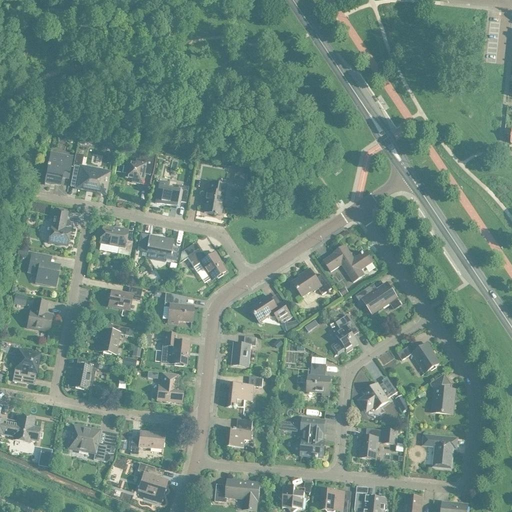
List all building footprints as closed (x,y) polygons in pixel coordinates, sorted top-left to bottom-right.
[(132,180),(131,182),(139,183),(141,174),(150,176),(154,155),(140,152),(138,160),(136,159),(135,164),(127,163),(124,178),(132,180)] [(69,174),(72,158),(50,153),(48,165),(46,164),(46,166),(47,167),(44,182),(60,185),(62,172),(69,174)] [(74,168),(71,184),(77,185),(76,188),(87,190),(88,188),(92,188),(93,190),(97,190),(98,189),(105,191),(108,173),(96,171),(95,169),(91,168),(89,169),(80,168),(80,169),(74,168)] [(180,202),(185,203),(188,187),(178,185),(177,191),(168,189),(169,184),(159,182),(155,203),(179,208),(180,208),(179,207),(180,202)] [(222,205),(226,186),(209,183),(208,191),(206,191),(204,200),(206,201),(203,213),(213,215),(213,216),(215,216),(215,215),(220,216),(220,215),(219,215),(221,205),(222,205)] [(48,243),(67,246),(70,230),(64,229),(67,213),(55,211),(52,226),(51,226),(48,243)] [(129,257),(132,243),(125,241),(127,231),(117,229),(117,230),(103,227),(99,243),(119,247),(117,254),(129,257)] [(172,247),(173,240),(149,235),(140,233),(138,247),(146,249),(147,250),(146,253),(165,256),(165,260),(163,259),(163,260),(176,262),(179,247),(178,248),(172,247)] [(333,253),(334,254),(323,261),(330,272),(341,265),(353,283),(361,277),(358,272),(372,263),(365,252),(362,253),(360,254),(361,254),(352,260),(350,256),(351,255),(344,246),(333,253)] [(28,249),(18,247),(17,255),(27,257),(28,249)] [(193,268),(200,264),(211,281),(225,272),(218,260),(219,260),(215,253),(205,260),(198,249),(186,257),(193,268)] [(35,283),(55,287),(59,267),(44,264),(46,257),(31,254),(28,272),(37,274),(35,283)] [(322,295),(331,289),(322,275),(316,279),(309,269),(300,275),(301,276),(292,283),(302,298),(313,291),(314,292),(318,289),(322,295)] [(396,298),(387,284),(371,295),(367,289),(355,296),(359,303),(363,300),(372,314),(389,302),(391,306),(398,301),(396,298)] [(111,291),(108,307),(129,311),(131,300),(139,301),(142,290),(129,287),(128,294),(111,291)] [(344,287),(338,291),(342,297),(348,293),(344,287)] [(180,296),(165,293),(163,308),(169,308),(168,324),(177,324),(177,321),(191,323),(193,307),(179,306),(180,296)] [(15,294),(13,304),(25,307),(27,296),(15,294)] [(291,318),(279,299),(273,303),(268,296),(262,301),(262,302),(250,310),(259,323),(268,317),(269,317),(274,314),(279,323),(282,324),(291,318)] [(34,300),(32,312),(30,312),(27,327),(48,332),(46,337),(47,337),(51,316),(44,314),(46,303),(34,300)] [(345,350),(347,352),(358,344),(349,332),(355,328),(346,316),(335,323),(340,330),(335,334),(333,331),(340,342),(335,345),(334,350),(337,355),(345,350)] [(298,321),(285,323),(286,331),(300,329),(298,321)] [(120,355),(114,354),(118,334),(132,337),(133,330),(102,324),(101,330),(103,331),(101,340),(102,340),(102,344),(101,344),(100,345),(99,346),(98,349),(99,351),(99,352),(120,356),(120,355)] [(177,336),(164,334),(163,347),(172,347),(170,364),(186,366),(187,351),(188,351),(189,344),(176,342),(177,336)] [(255,346),(256,338),(244,337),(243,345),(234,344),(231,366),(248,367),(250,346),(255,346)] [(278,339),(273,344),(278,349),(283,344),(278,339)] [(415,352),(411,345),(397,354),(401,361),(412,354),(425,374),(439,364),(431,353),(432,352),(427,344),(415,352)] [(133,346),(131,356),(139,358),(141,347),(133,346)] [(12,382),(26,384),(27,377),(35,379),(36,373),(40,354),(18,350),(14,369),(12,382)] [(122,358),(121,365),(135,367),(136,360),(122,358)] [(98,370),(99,364),(77,360),(76,366),(75,366),(74,375),(75,375),(74,379),(73,379),(73,380),(71,381),(71,384),(71,386),(71,387),(92,391),(96,370),(98,370)] [(326,366),(311,364),(310,376),(308,376),(307,392),(322,393),(322,395),(328,396),(328,400),(330,378),(324,377),(325,366),(326,366)] [(161,387),(158,387),(156,401),(181,403),(183,389),(175,388),(175,384),(176,384),(177,376),(162,375),(161,387)] [(433,413),(452,415),(455,391),(449,390),(450,385),(444,376),(431,385),(434,389),(432,403),(434,404),(433,413)] [(262,388),(263,379),(249,378),(248,386),(227,384),(227,385),(230,385),(227,407),(225,407),(234,408),(234,409),(236,409),(236,408),(244,409),(245,402),(252,402),(254,387),(262,388)] [(383,392),(379,386),(378,384),(364,393),(366,396),(359,401),(365,410),(372,405),(375,410),(388,401),(387,399),(397,393),(392,385),(383,392)] [(401,396),(395,399),(402,412),(408,409),(401,396)] [(35,418),(17,415),(16,424),(5,422),(6,420),(0,419),(0,434),(13,437),(13,440),(29,443),(29,445),(36,447),(40,429),(33,427),(35,418)] [(317,458),(322,458),(324,443),(321,443),(322,434),(323,434),(324,421),(302,419),(301,432),(303,432),(300,456),(305,457),(306,458),(310,458),(311,457),(315,458),(315,459),(317,459),(317,458)] [(250,441),(252,421),(239,420),(238,431),(236,431),(236,430),(234,430),(234,431),(225,430),(227,431),(226,439),(227,439),(226,447),(243,449),(244,441),(250,441)] [(68,449),(94,454),(93,460),(103,462),(106,447),(96,445),(99,431),(82,428),(81,427),(76,426),(75,426),(73,426),(68,449)] [(395,446),(397,432),(371,430),(370,438),(361,437),(359,458),(375,460),(377,444),(395,446)] [(162,450),(163,434),(140,432),(139,440),(131,439),(130,455),(138,456),(138,448),(162,450)] [(452,451),(455,451),(457,439),(424,436),(423,446),(435,447),(433,467),(450,469),(452,451)] [(51,451),(41,449),(38,466),(48,468),(51,451)] [(160,505),(168,481),(157,478),(160,470),(139,464),(137,472),(143,474),(137,491),(151,496),(149,502),(160,505)] [(216,486),(215,502),(226,503),(226,498),(245,500),(244,510),(255,511),(256,501),(257,501),(259,484),(227,481),(227,487),(216,486)] [(305,510),(305,503),(309,500),(301,491),(296,495),(294,493),(294,488),(284,487),(283,492),(278,497),(282,502),(281,508),(287,508),(290,511),(293,511),(297,509),(305,510)] [(348,511),(350,503),(343,502),(344,493),(322,491),(320,510),(325,511),(335,511),(336,511),(348,511)] [(356,494),(354,510),(364,511),(363,511),(383,511),(384,511),(387,511),(384,497),(376,497),(375,496),(375,498),(365,497),(366,495),(356,494)] [(420,511),(421,500),(406,499),(404,511),(420,511)] [(466,511),(467,505),(442,502),(441,511),(466,511)]
